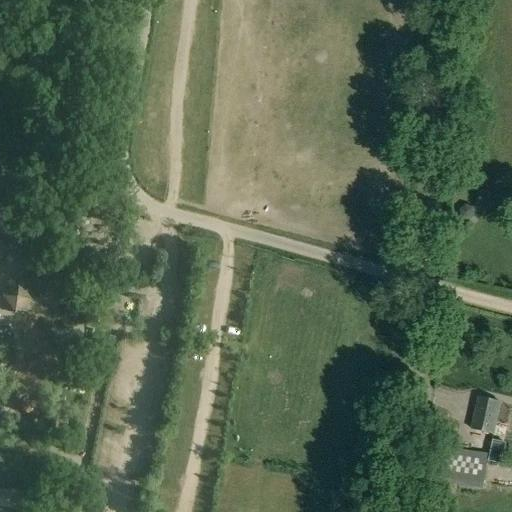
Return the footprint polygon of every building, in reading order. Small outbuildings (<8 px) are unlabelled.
[(0,262),(9,255),(0,243),(0,262)] [(1,298),(14,315),(42,294),(29,277),(1,298)] [(90,361),(93,350),(83,349),(81,359),(90,361)] [(500,403),(479,398),(472,431),(493,435),(500,403)] [(483,490),(489,455),(439,448),(433,493),(448,495),(449,485),(483,490)] [(0,491),(0,507),(13,510),(16,494),(0,491)] [(53,511),(55,502),(16,494),(13,510),(23,511),(53,511)]
